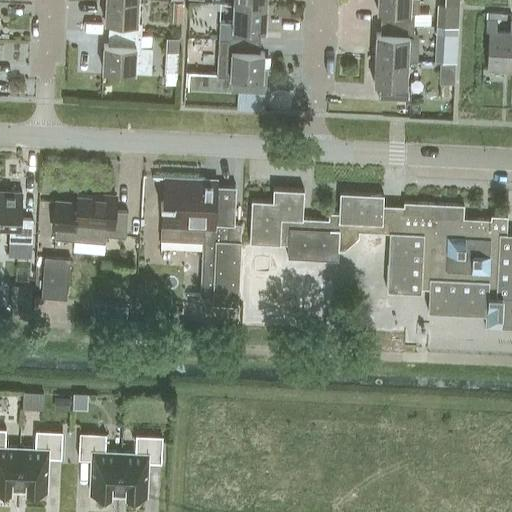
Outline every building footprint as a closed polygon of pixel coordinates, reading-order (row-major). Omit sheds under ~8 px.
[(137,0),(105,0),(104,21),(108,22),(127,22),(126,33),(140,34),(141,22),(136,22),(137,0)] [(378,0),(378,10),(382,11),(381,22),(413,24),(414,11),(417,11),(417,0),(378,0)] [(174,1),(173,21),(182,22),(183,1),(174,1)] [(265,29),(266,3),(234,2),(233,21),(220,20),(219,38),(228,38),(261,40),(261,29),(265,29)] [(487,30),(484,69),(510,70),(511,32),(509,31),(496,31),(496,20),(486,19),(485,30),(487,30)] [(127,22),(108,22),(107,32),(126,33),(127,22)] [(413,36),(413,24),(381,22),(381,33),(377,32),(375,57),(407,59),(417,60),(418,36),(413,36)] [(436,27),(434,62),(455,63),(456,28),(436,27)] [(126,33),(107,32),(107,43),(103,43),(102,70),(134,71),(138,71),(144,69),(146,63),(147,55),(145,49),(140,47),(140,34),(126,33)] [(166,37),(166,48),(178,49),(179,38),(166,37)] [(236,76),(263,77),(264,51),(260,51),(261,40),(228,38),(219,38),(217,73),(217,75),(230,76),(231,76),(236,76)] [(406,83),(407,59),(375,57),(374,83),(379,83),(378,96),(410,98),(410,84),(406,83)] [(440,64),(439,83),(453,84),(454,65),(440,64)] [(236,76),(231,76),(230,76),(217,75),(217,73),(189,71),(188,87),(235,89),(236,76)] [(161,202),(161,206),(163,206),(163,220),(164,220),(163,226),(163,241),(203,243),(200,294),(200,295),(202,295),(201,304),(212,304),(238,305),(238,303),(238,302),(241,241),(242,224),(235,224),(236,185),(205,184),(205,178),(165,176),(164,202),(161,202)] [(252,198),(250,241),(289,243),(288,256),(338,258),(339,249),(344,249),(358,236),(359,230),(391,232),(388,290),(422,291),(422,287),(430,287),(429,310),(487,313),(487,327),(511,328),(511,232),(508,232),(509,215),(492,214),(492,218),(465,216),(465,203),(405,201),(404,210),(384,209),(385,193),(341,191),(340,212),(329,211),(329,218),(303,217),(305,189),(274,187),(273,200),(252,198)] [(0,190),(0,224),(10,225),(9,241),(32,242),(33,218),(21,217),(23,191),(0,190)] [(56,201),(53,229),(56,229),(55,238),(106,243),(106,235),(126,237),(129,211),(116,210),(117,198),(78,194),(77,203),(56,201)] [(72,259),(46,257),(44,296),(69,298),(72,259)] [(12,284),(11,310),(31,310),(32,285),(12,284)] [(342,328),(343,317),(327,316),(326,327),(342,328)] [(58,394),(57,409),(68,410),(69,395),(58,394)] [(0,487),(19,489),(21,446),(6,445),(7,429),(0,428),(0,487)] [(36,446),(21,446),(19,489),(47,490),(49,457),(61,458),(62,432),(36,430),(36,446)] [(116,493),(118,450),(105,450),(106,434),(104,434),(79,432),(78,459),(89,459),(88,492),(116,493)] [(177,434),(175,469),(201,470),(199,498),(233,499),(235,445),(205,444),(205,436),(177,434)] [(118,450),(116,493),(145,495),(146,462),(158,462),(159,436),(137,435),(136,451),(118,450)] [(292,506),(294,461),(295,450),(258,448),(257,473),(269,474),(268,501),(276,501),(276,505),(292,506)] [(317,503),(319,462),(294,461),(292,506),(308,507),(309,503),(317,503)] [(408,503),(410,468),(354,465),(353,505),(371,505),(371,501),(408,503)] [(460,510),(462,469),(437,468),(435,509),(460,510)] [(485,511),(487,470),(462,469),(460,510),(485,511)]
